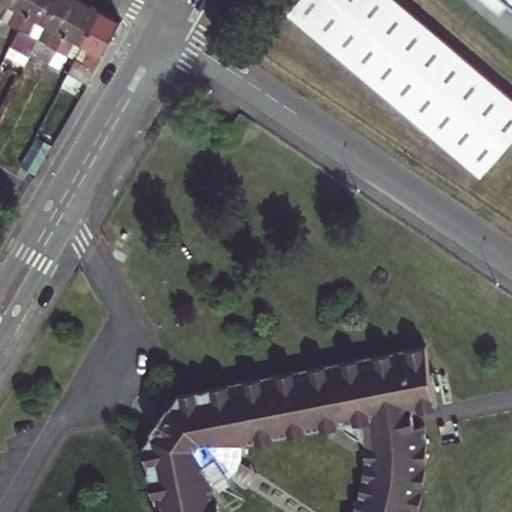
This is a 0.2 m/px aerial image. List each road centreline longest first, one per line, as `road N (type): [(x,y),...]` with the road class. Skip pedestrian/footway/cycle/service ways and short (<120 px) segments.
road 1 (tertiary): [(166,28),(511,261)]
road 2 (tertiary): [(166,28),(0,314)]
